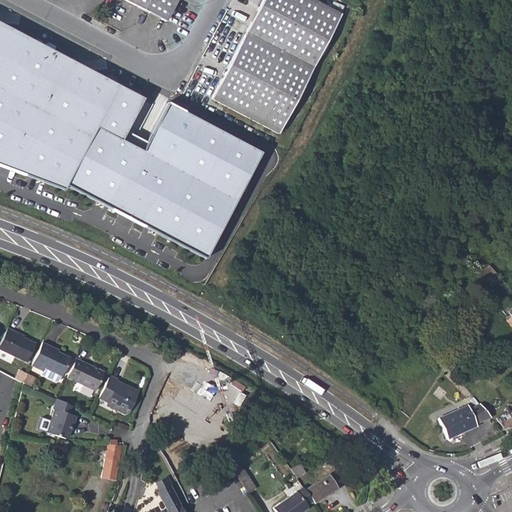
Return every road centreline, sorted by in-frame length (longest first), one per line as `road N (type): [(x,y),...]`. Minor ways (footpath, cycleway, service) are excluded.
road 1 (tertiary): [(432,467),(188,311),(0,224)]
road 2 (tertiary): [(0,244),(194,332),(368,445),(415,489)]
road 3 (residential): [(125,511),(156,366),(0,293)]
road 4 (residential): [(21,0),(139,63),(164,67),(187,57),(218,0)]
